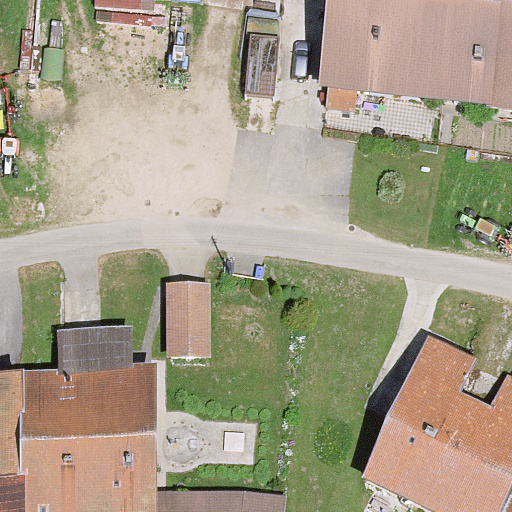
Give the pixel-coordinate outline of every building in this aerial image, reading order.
[(337,0),(326,112),(354,115),(356,96),(443,106),(449,44),(486,47),(491,0),(337,0)] [(511,0),(491,0),(486,47),(449,44),(443,106),(511,112),(511,0)] [(280,44),(251,41),(246,101),(275,103),(280,44)] [(206,299),(170,300),(170,360),(206,359),(206,299)] [(62,385),(21,386),(22,511),(152,511),(151,383),(118,383),(117,341),(62,341),(62,385)] [(486,366),(436,345),(377,484),(445,511),(511,511),(511,398),(505,414),(472,400),(486,366)] [(0,511),(22,511),(21,386),(0,385),(0,511)]
